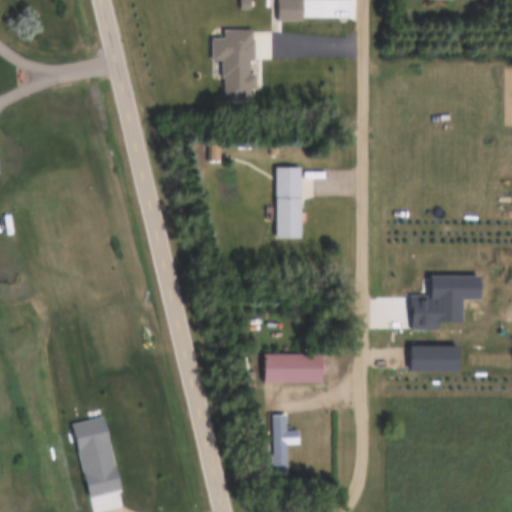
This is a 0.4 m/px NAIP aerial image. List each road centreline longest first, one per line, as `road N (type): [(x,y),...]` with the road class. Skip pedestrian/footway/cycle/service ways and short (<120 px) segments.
road 1 (tertiary): [(105,0),(224,511)]
road 2 (residential): [(363,0),(362,468),(338,511)]
